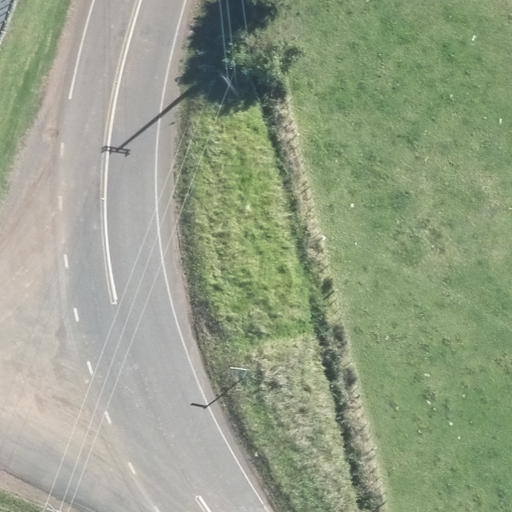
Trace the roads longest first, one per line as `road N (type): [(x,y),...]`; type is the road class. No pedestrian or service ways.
road 1 (unclassified): [(140,0),(112,97),(101,177),(105,253),(119,332),(185,490)]
road 2 (unclassified): [(185,490),(0,446)]
